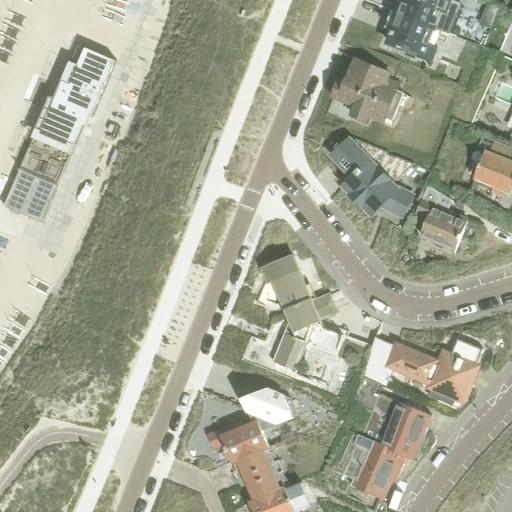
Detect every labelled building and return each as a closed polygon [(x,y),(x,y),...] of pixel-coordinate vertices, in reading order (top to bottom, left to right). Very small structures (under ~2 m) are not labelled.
[(406,0),(400,15),(436,30),(437,29),(450,34),(462,3),(454,0),(453,0),(453,2),(448,0),(406,0)] [(479,24),(491,29),(500,9),(488,4),(479,24)] [(429,46),(436,30),(400,15),(388,45),(431,62),(436,49),(429,46)] [(41,223),(57,186),(82,125),(87,127),(114,61),(77,45),(47,115),(43,113),(25,155),(19,170),(3,207),(41,223)] [(391,125),(393,122),(404,94),(397,91),(400,84),(388,78),(390,74),(357,60),(346,85),(340,82),(333,97),(356,107),(352,116),(366,122),(369,116),(384,122),(391,125)] [(351,137),(339,162),(354,178),(352,180),(346,186),(346,187),(356,196),(373,214),(377,210),(384,203),(393,208),(392,210),(403,216),(413,197),(398,190),(394,185),(415,164),(396,156),(396,157),(389,154),(389,152),(351,137)] [(511,149),(495,142),(494,145),(483,140),(478,150),(486,153),(476,177),(495,185),(493,190),(506,195),(508,190),(511,191),(511,162),(509,161),(511,154),(511,149)] [(429,186),(423,201),(422,201),(417,213),(429,218),(422,235),(456,250),(469,221),(448,212),(453,200),(429,186)] [(275,281),(291,318),(297,332),(316,324),(322,322),(294,256),(269,266),(275,281)] [(297,332),(291,318),(274,361),(297,371),(297,369),(316,324),(297,332)] [(389,355),(373,349),(367,363),(386,371),(388,367),(428,384),(427,387),(432,390),(430,395),(455,406),(457,400),(460,402),(476,362),(477,362),(483,349),(458,339),(453,352),(443,348),(439,357),(396,340),(389,355)] [(240,460),(265,449),(271,447),(265,433),(270,430),(267,423),(280,418),(294,405),(291,398),(275,388),(268,391),(267,390),(243,400),(251,419),(257,417),(258,421),(246,426),(243,420),(210,434),(215,448),(226,443),(234,462),(240,460)] [(375,440),(355,488),(366,492),(384,499),(391,481),(398,483),(409,458),(419,435),(424,438),(433,417),(397,402),(388,424),(382,422),(381,426),(375,424),(369,438),(375,440)] [(375,440),(369,438),(351,431),(334,472),(354,480),(351,486),(355,488),(375,440)] [(271,465),(265,449),(240,460),(257,500),(282,490),(275,475),(283,471),(279,462),(271,465)] [(288,487),(282,490),(257,500),(251,503),(255,511),(317,511),(318,511),(312,496),(295,504),(288,487)]
